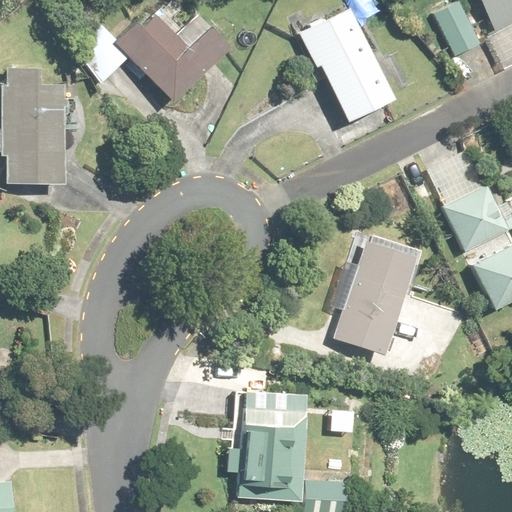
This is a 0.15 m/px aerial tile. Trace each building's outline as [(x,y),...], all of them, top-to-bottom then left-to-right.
[(511,0),(470,0),(485,29),(511,15),(511,0)] [(452,1),(426,13),(447,58),(472,46),(452,1)] [(343,7),(290,32),(333,124),(386,100),(343,7)] [(95,82),(117,61),(159,104),(218,47),(185,13),(163,33),(145,14),(131,27),(125,20),(108,37),(95,24),(66,51),(95,82)] [(0,184),(50,186),(53,110),(65,110),(66,87),(27,86),(28,66),(0,65),(0,184)] [(503,229),(481,184),(437,206),(459,251),(503,229)] [(406,253),(356,236),(323,336),(372,353),(406,253)] [(511,256),(506,244),(460,267),(485,315),(511,301),(511,256)] [(243,370),(208,368),(207,385),(242,387),(243,370)] [(290,500),(293,396),(229,393),(226,485),(240,485),(240,498),(290,500)] [(339,511),(341,484),(296,481),(294,511),(339,511)]
